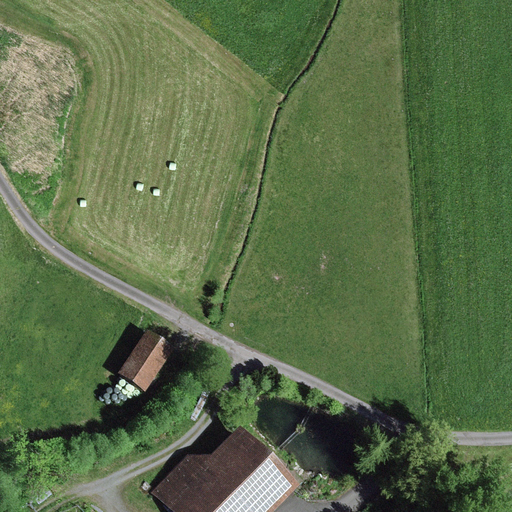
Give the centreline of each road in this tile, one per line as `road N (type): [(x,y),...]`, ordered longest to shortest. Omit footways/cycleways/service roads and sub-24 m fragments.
road 1 (track): [(511,438),(407,439),(41,244),(0,183)]
road 2 (track): [(248,356),(183,445),(43,511)]
